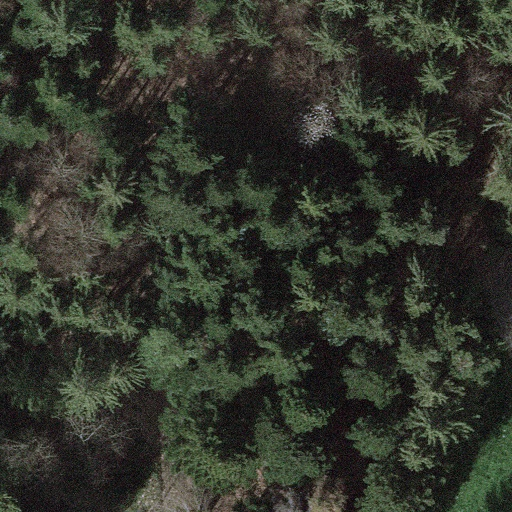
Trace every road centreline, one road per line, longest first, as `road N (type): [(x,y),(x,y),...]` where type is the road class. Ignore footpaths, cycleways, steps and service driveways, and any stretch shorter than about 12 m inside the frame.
road 1 (track): [(113,0),(138,110),(189,511)]
road 2 (track): [(443,511),(497,326),(511,303)]
